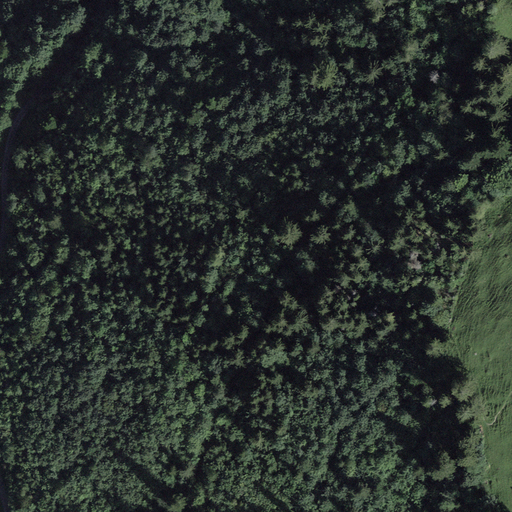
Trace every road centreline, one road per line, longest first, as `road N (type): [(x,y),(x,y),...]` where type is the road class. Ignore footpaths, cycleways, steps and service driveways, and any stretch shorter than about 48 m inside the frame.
road 1 (track): [(465,0),(455,25),(467,89),(460,131),(439,152),(323,221),(286,261),(218,417),(189,511)]
road 2 (unclassified): [(103,0),(85,38),(11,134),(0,249)]
